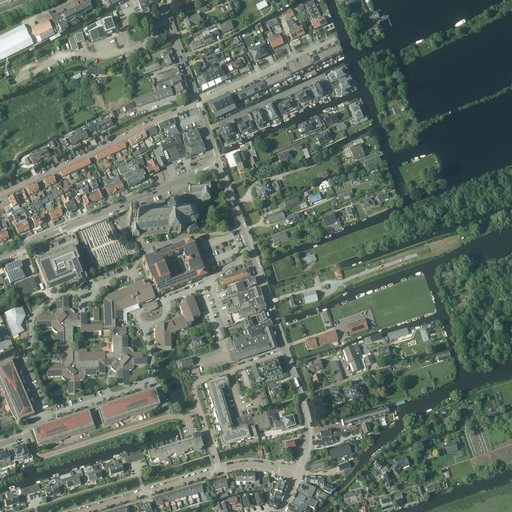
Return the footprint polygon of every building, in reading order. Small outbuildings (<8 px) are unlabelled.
[(148,7),(157,4),(158,3),(157,0),(137,0),(141,10),(143,15),(150,12),(148,7)] [(309,3),(321,27),(327,24),(324,17),(321,19),(313,1),(309,3)] [(78,8),(77,6),(75,7),(76,9),(62,16),(66,23),(76,17),(77,19),(85,14),(85,13),(92,10),(88,3),(78,8)] [(321,27),(309,3),(306,4),(314,22),(311,23),(315,30),(321,27)] [(58,25),(61,31),(68,27),(62,15),(60,12),(58,13),(55,15),(55,14),(53,15),(51,11),(48,13),(56,26),(58,25)] [(371,21),(378,18),(380,18),(377,11),(368,15),(371,21)] [(193,26),(201,22),(198,15),(190,18),(189,17),(185,19),(189,28),(193,26)] [(113,34),(107,18),(84,30),(86,37),(91,36),(93,43),(107,38),(106,36),(113,34)] [(294,28),(292,25),(290,20),(286,22),(289,30),(291,29),(292,32),(289,34),(292,41),(298,38),(295,31),(294,28)] [(36,37),(52,29),(48,21),(32,29),(36,37)] [(216,26),(218,31),(221,29),(223,33),(233,29),(230,22),(220,26),(219,24),(216,26)] [(0,61),(33,45),(29,35),(24,25),(0,36),(0,61)] [(218,31),(216,26),(205,30),(210,44),(213,42),(211,36),(219,33),(217,31),(218,31)] [(297,27),(294,28),(295,31),(298,38),(305,35),(302,28),(298,29),(297,27)] [(210,44),(205,30),(190,37),(191,41),(195,50),(205,46),(210,44)] [(74,36),(68,39),(72,51),(73,50),(72,50),(78,49),(78,50),(79,49),(77,45),(78,44),(85,41),(82,33),(75,36),(75,37),(74,37),(74,36)] [(284,45),(279,34),(274,36),(279,47),(284,45)] [(279,47),(274,36),(273,35),(268,37),(273,49),(279,47)] [(241,101),(241,102),(292,78),(292,77),(300,74),(313,67),(314,67),(318,65),(321,64),(325,62),(328,60),(332,58),(335,57),(343,54),(338,43),(334,45),(336,49),(333,51),(331,47),(327,49),(329,53),(326,54),(324,50),(320,52),(322,56),(318,57),(317,53),(312,55),(314,59),(311,61),(309,56),(287,67),(289,71),(284,73),(282,69),(279,70),(281,75),(272,79),(270,75),(266,76),(268,80),(259,85),(257,80),(254,82),(256,86),(246,91),(244,86),(241,88),(243,92),(238,94),(238,95),(234,96),(237,103),(241,101)] [(268,51),(266,46),(262,47),(261,45),(256,47),(261,59),(265,57),(264,57),(266,56),(265,53),(268,51)] [(261,59),(256,47),(250,50),(252,52),(248,54),(251,59),(254,58),(256,61),(258,60),(261,59)] [(157,58),(157,60),(160,59),(162,59),(161,57),(162,57),(163,58),(172,55),(170,51),(162,54),(160,54),(161,56),(157,58)] [(216,55),(207,59),(210,65),(219,62),(225,59),(223,56),(221,57),(217,59),(216,55)] [(172,56),(163,59),(164,62),(162,62),(163,65),(160,66),(161,69),(166,67),(175,64),(172,56)] [(247,57),(244,58),(231,65),(234,71),(238,69),(239,70),(243,68),(242,65),(249,62),(247,57)] [(211,70),(216,68),(215,65),(211,66),(210,65),(207,59),(205,60),(205,59),(200,61),(204,70),(209,68),(208,67),(210,66),(211,70)] [(141,70),(143,75),(159,69),(157,64),(141,70)] [(174,69),(159,74),(162,82),(176,77),(177,78),(183,76),(180,65),(173,68),(174,69)] [(223,67),(203,75),(207,84),(215,80),(221,78),(223,82),(228,79),(226,76),(225,76),(224,74),(226,74),(223,67)] [(332,74),(328,76),(331,81),(335,79),(336,78),(337,81),(338,80),(339,83),(346,80),(345,77),(343,71),(339,73),(337,70),(331,73),(332,74)] [(186,82),(184,77),(163,84),(163,83),(157,85),(159,91),(163,89),(164,90),(167,89),(170,88),(186,82)] [(339,89),(335,91),(338,96),(341,94),(342,96),(348,93),(347,90),(351,88),(348,83),(352,81),(351,78),(346,80),(339,83),(340,86),(339,86),(340,89),(339,89)] [(315,89),(312,91),(314,94),(316,98),(319,97),(319,98),(323,96),(324,98),(328,96),(324,89),(323,90),(320,83),(314,86),(315,89)] [(184,96),(189,94),(185,84),(175,87),(177,94),(183,92),(184,96)] [(132,103),(123,107),(126,112),(136,106),(137,108),(169,97),(167,89),(164,90),(163,89),(159,91),(134,100),(134,101),(132,102),(132,103)] [(304,94),(297,98),(300,104),(308,101),(308,102),(312,101),(310,96),(314,94),(312,91),(310,92),(309,90),(307,91),(304,93),(304,94)] [(214,113),(217,119),(236,110),(229,95),(210,104),(213,110),(212,110),(212,111),(213,111),(214,112),(213,113),(214,113)] [(281,105),(277,106),(282,116),(288,113),(288,112),(292,110),(289,103),(281,106),(281,105)] [(339,109),(337,109),(339,113),(346,110),(344,105),(343,103),(338,106),(338,107),(339,108),(339,109)] [(355,103),(350,106),(351,109),(350,109),(351,111),(352,111),(353,113),(352,113),(353,115),(352,115),(353,115),(354,117),(353,117),(353,118),(354,117),(354,118),(355,118),(356,122),(358,121),(358,122),(361,121),(360,120),(365,118),(359,105),(357,106),(355,103)] [(268,112),(265,113),(268,121),(272,120),(272,121),(278,118),(272,105),(266,108),(268,112)] [(260,112),(254,114),(257,121),(255,122),(259,129),(263,127),(262,125),(266,124),(265,123),(268,121),(265,113),(262,115),(260,112)] [(333,114),(324,118),(327,124),(327,126),(337,122),(333,114)] [(103,122),(106,129),(113,125),(109,118),(103,122)] [(165,122),(158,125),(160,131),(169,127),(173,137),(178,135),(174,123),(175,123),(173,119),(165,122)] [(96,124),(94,125),(97,132),(100,131),(100,132),(106,129),(103,122),(97,125),(96,124)] [(246,124),(238,128),(241,134),(247,131),(248,134),(255,131),(251,122),(248,123),(247,122),(245,122),(246,124)] [(306,122),(298,126),(299,129),(303,128),(306,135),(314,131),(315,134),(322,131),(320,126),(313,127),(312,124),(307,125),(306,122)] [(229,125),(222,128),(224,133),(222,133),(227,144),(232,141),(230,136),(233,135),(233,134),(236,133),(233,126),(230,128),(229,125)] [(149,133),(150,135),(151,137),(157,133),(154,127),(148,130),(149,133)] [(85,131),(80,133),(78,130),(75,132),(76,135),(79,141),(85,138),(85,139),(88,138),(85,131)] [(190,158),(202,153),(204,152),(201,143),(198,144),(197,140),(202,138),(199,130),(185,135),(184,132),(178,135),(173,137),(174,138),(159,146),(167,164),(189,155),(190,158)] [(326,134),(317,138),(320,145),(329,141),(329,139),(332,138),(329,131),(325,132),(326,134)] [(130,144),(127,146),(130,151),(138,146),(137,145),(142,142),(142,141),(147,138),(150,135),(149,133),(145,134),(143,132),(128,141),(130,144)] [(79,141),(76,135),(73,137),(68,139),(72,146),(75,144),(75,143),(79,141)] [(117,147),(119,152),(126,149),(124,144),(117,147)] [(350,149),(351,152),(354,160),(365,156),(361,148),(362,148),(361,144),(350,149)] [(110,150),(112,155),(119,152),(117,147),(110,150)] [(49,151),(47,151),(46,149),(44,151),(43,149),(38,152),(39,154),(41,160),(46,157),(46,158),(50,157),(49,156),(51,155),(49,151)] [(41,160),(39,154),(38,152),(37,150),(33,152),(33,154),(34,153),(35,155),(29,158),(28,158),(28,159),(28,158),(30,163),(32,162),(33,165),(36,163),(36,162),(41,160)] [(103,153),(105,158),(112,155),(110,150),(103,153)] [(282,163),(292,158),(288,152),(278,156),(282,163)] [(105,158),(103,153),(95,156),(98,162),(105,158)] [(242,164),(247,162),(246,159),(245,159),(242,153),(234,156),(237,165),(238,165),(242,164)] [(130,174),(134,185),(140,183),(144,181),(143,178),(145,177),(143,171),(139,172),(137,167),(143,164),(140,157),(131,161),(131,163),(127,165),(126,165),(130,174)] [(166,167),(165,164),(162,158),(156,160),(160,169),(166,167)] [(81,163),(83,168),(91,165),(88,160),(81,163)] [(150,176),(159,172),(154,161),(150,162),(151,164),(151,166),(149,167),(146,168),(150,176)] [(129,171),(126,165),(127,165),(126,163),(125,162),(117,165),(120,174),(121,174),(120,173),(122,172),(123,173),(129,171)] [(242,164),(238,165),(240,172),(249,169),(247,162),(242,164)] [(74,166),(76,171),(83,168),(81,163),(74,166)] [(67,169),(69,175),(76,171),(74,166),(67,169)] [(69,175),(67,169),(60,173),(62,178),(69,175)] [(130,174),(124,176),(126,180),(129,187),(134,185),(130,174)] [(118,175),(112,178),(113,179),(118,192),(124,190),(121,182),(120,182),(118,175)] [(48,178),(51,186),(56,183),(53,176),(48,178)] [(51,186),(48,178),(43,180),(47,188),(51,186)] [(113,179),(108,181),(110,185),(109,185),(109,186),(110,185),(111,186),(110,187),(114,194),(118,192),(113,179)] [(108,196),(114,194),(110,187),(111,186),(110,185),(109,186),(109,185),(110,185),(108,181),(107,180),(105,181),(107,186),(104,187),(108,196)] [(272,192),(280,189),(277,182),(269,185),(268,183),(264,185),(262,182),(257,184),(259,187),(256,188),(258,193),(257,193),(259,198),(263,196),(264,197),(267,196),(267,195),(272,193),(272,192)] [(93,185),(100,200),(105,198),(101,190),(99,191),(96,183),(93,185)] [(31,186),(34,193),(39,191),(36,184),(31,186)] [(93,185),(91,186),(93,191),(91,192),(95,202),(96,202),(100,200),(93,185)] [(34,193),(31,186),(26,188),(30,195),(34,193)] [(139,236),(147,235),(169,233),(180,232),(180,231),(183,231),(186,227),(189,233),(198,229),(196,224),(195,223),(198,218),(197,212),(193,207),(192,201),(201,200),(201,201),(210,201),(209,195),(210,195),(209,186),(189,188),(189,192),(184,192),(185,202),(180,202),(177,202),(166,203),(166,206),(133,210),(131,212),(131,217),(128,218),(129,226),(131,226),(132,237),(139,236)] [(82,187),(80,188),(81,190),(82,192),(85,198),(82,199),(85,206),(90,204),(85,191),(84,189),(83,189),(82,187)] [(86,188),(84,189),(85,191),(90,204),(95,202),(91,192),(88,193),(87,190),(86,188)] [(349,195),(353,194),(351,189),(337,194),(338,199),(344,197),(345,200),(350,198),(349,195)] [(57,194),(49,197),(51,204),(54,203),(53,199),(58,197),(57,194)] [(322,200),(321,198),(319,194),(309,197),(312,204),(322,200)] [(389,199),(388,194),(378,197),(380,202),(389,199)] [(11,203),(18,200),(16,195),(8,199),(11,203)] [(286,207),(300,202),(298,196),(284,201),(286,207)] [(363,209),(372,206),(372,207),(375,206),(374,201),(372,202),(371,198),(364,200),(365,203),(362,204),(363,209)] [(18,200),(11,203),(13,208),(20,205),(18,200)] [(68,202),(72,212),(76,210),(72,200),(68,202)] [(307,201),(305,202),(298,205),(300,211),(309,207),(307,201)] [(72,212),(68,202),(64,203),(68,214),(72,212)] [(24,212),(24,211),(22,208),(12,212),(14,217),(17,215),(24,212)] [(54,211),(57,218),(63,216),(60,208),(54,211)] [(352,213),(355,212),(353,208),(345,211),(347,217),(352,215),(352,213)] [(289,215),(288,213),(287,210),(285,211),(284,210),(282,211),(267,216),(269,220),(270,224),(285,219),(284,217),(289,215)] [(57,218),(54,211),(49,213),(52,220),(57,218)] [(299,217),(298,214),(292,216),(295,223),(304,220),(304,218),(304,216),(302,215),(299,217)] [(340,223),(337,215),(335,216),(334,214),(322,218),(325,226),(336,222),(337,224),(340,223)] [(38,218),(41,225),(46,223),(43,215),(38,218)] [(41,225),(38,218),(37,216),(31,218),(35,227),(41,225)] [(25,221),(20,223),(21,225),(24,232),(29,230),(25,221)] [(24,232),(21,225),(15,227),(18,235),(24,232)] [(0,233),(3,241),(9,238),(6,231),(0,233)] [(279,242),(291,238),(290,235),(287,236),(286,232),(271,238),(272,240),(273,240),(275,245),(279,244),(279,242)] [(156,293),(156,292),(158,295),(198,280),(200,279),(206,277),(204,272),(203,273),(193,246),(193,245),(192,241),(184,244),(155,255),(154,251),(151,252),(152,256),(143,260),(144,264),(142,265),(144,270),(146,269),(151,282),(152,282),(154,286),(152,287),(154,292),(156,291),(156,293)] [(82,282),(85,290),(88,289),(85,279),(84,277),(85,276),(84,273),(82,274),(71,254),(72,253),(72,252),(71,251),(70,250),(37,263),(48,288),(73,278),(74,280),(76,280),(78,285),(81,284),(81,283),(82,282)] [(302,266),(317,260),(314,255),(300,260),(302,266)] [(8,280),(3,282),(4,284),(6,289),(11,287),(10,284),(26,278),(24,272),(22,272),(20,269),(20,270),(17,264),(4,270),(8,280)] [(249,268),(244,270),(245,271),(217,280),(220,290),(224,288),(224,286),(251,277),(249,272),(250,272),(249,268)] [(20,298),(38,291),(33,278),(15,285),(20,298)] [(238,292),(257,286),(257,285),(257,284),(256,281),(255,278),(236,285),(238,292)] [(147,358),(146,358),(146,359),(143,359),(143,353),(134,353),(133,351),(130,348),(128,348),(128,336),(125,337),(125,335),(126,335),(126,328),(126,330),(119,330),(119,322),(123,321),(123,316),(122,310),(138,305),(138,306),(142,305),(155,300),(152,293),(154,292),(152,287),(150,288),(149,285),(145,286),(143,282),(137,284),(135,285),(131,286),(131,288),(103,298),(104,303),(104,305),(105,326),(102,326),(102,325),(96,325),(87,325),(87,314),(80,314),(80,316),(78,316),(78,314),(75,314),(75,312),(71,309),(69,309),(69,296),(62,297),(62,301),(56,302),(57,310),(55,310),(51,313),(52,315),(47,315),(39,316),(39,322),(43,322),(43,328),(52,328),(52,330),(55,333),(57,333),(58,345),(61,345),(61,347),(60,347),(60,346),(59,346),(59,353),(60,353),(66,353),(67,359),(65,359),(61,362),(62,364),(49,365),(49,372),(49,371),(54,371),(54,377),(62,377),(62,379),(65,382),(67,382),(68,387),(68,395),(75,394),(75,391),(81,390),(80,381),(82,381),(85,378),(85,376),(96,376),(97,376),(97,373),(99,373),(99,374),(105,374),(105,367),(111,367),(111,369),(114,372),(116,372),(117,385),(124,385),(124,384),(123,380),(129,380),(129,371),(131,371),(134,368),(134,366),(139,366),(147,365),(147,358)] [(248,292),(253,306),(265,302),(260,288),(249,291),(249,292),(248,292)] [(318,301),(316,291),(291,298),(293,308),(294,308),(295,313),(298,312),(297,307),(299,307),(299,306),(303,305),(318,301)] [(229,309),(231,314),(241,310),(253,306),(248,292),(247,292),(235,296),(236,298),(232,299),(235,307),(229,309)] [(193,298),(191,298),(181,302),(182,305),(179,306),(183,316),(181,319),(180,319),(171,322),(171,321),(163,324),(163,326),(156,326),(156,329),(155,329),(155,347),(159,346),(159,349),(171,349),(171,335),(186,329),(186,330),(191,328),(190,325),(194,324),(194,323),(192,320),(200,317),(193,298)] [(155,300),(142,305),(144,309),(145,312),(148,312),(150,312),(153,311),(156,309),(158,307),(156,304),(155,300)] [(259,313),(267,310),(265,302),(253,306),(241,310),(243,313),(244,313),(245,317),(259,313)] [(25,331),(20,327),(25,317),(22,308),(4,313),(11,335),(25,331)] [(258,325),(271,320),(268,313),(244,321),(247,329),(254,327),(254,326),(258,325)] [(347,325),(348,328),(350,336),(368,330),(365,319),(347,325)] [(249,334),(273,326),(271,322),(248,330),(249,334)] [(271,328),(232,342),(239,362),(243,360),(257,355),(278,348),(271,328)] [(407,330),(388,334),(389,341),(409,336),(407,330)] [(318,338),(315,339),(317,343),(319,342),(321,346),(323,346),(338,341),(335,331),(318,337),(318,338)] [(382,334),(364,340),(366,345),(383,339),(382,334)] [(204,344),(207,343),(205,337),(202,339),(192,342),(193,344),(191,344),(192,348),(194,348),(194,349),(204,346),(204,344)] [(317,343),(315,339),(315,338),(306,341),(309,349),(318,346),(317,343)] [(362,369),(361,368),(358,360),(357,357),(362,355),(359,347),(358,345),(354,347),(344,350),(344,351),(342,352),(343,355),(345,354),(349,363),(351,362),(355,372),(362,369)] [(388,347),(378,350),(380,359),(381,362),(391,359),(390,356),(388,351),(389,351),(388,347)] [(439,361),(451,358),(449,351),(437,354),(439,361)] [(367,367),(375,364),(371,355),(364,358),(367,367)] [(183,368),(193,365),(191,359),(181,362),(183,368)] [(268,378),(268,379),(282,374),(282,372),(283,371),(282,368),(281,369),(279,365),(280,364),(279,361),(278,362),(277,360),(263,364),(264,366),(260,367),(259,366),(252,368),(257,383),(259,382),(260,383),(263,382),(262,381),(264,380),(264,379),(268,378)] [(323,369),(320,360),(306,365),(310,374),(323,369)] [(330,364),(331,366),(332,366),(336,378),(333,379),(334,382),(343,379),(343,378),(337,361),(330,364)] [(0,385),(1,387),(3,391),(4,391),(5,394),(6,400),(8,406),(11,412),(13,416),(16,420),(18,420),(19,422),(28,418),(34,415),(32,410),(29,412),(28,407),(27,402),(27,401),(27,400),(26,400),(25,398),(26,397),(24,392),(21,384),(18,379),(16,374),(15,374),(14,371),(11,366),(7,362),(0,364),(0,385)] [(315,385),(323,382),(320,375),(312,378),(315,385)] [(221,437),(221,438),(223,445),(223,446),(224,447),(258,437),(257,432),(252,418),(251,415),(236,419),(237,422),(239,426),(233,428),(222,390),(227,389),(226,388),(230,386),(228,378),(221,380),(220,378),(213,380),(214,382),(207,384),(221,431),(221,432),(220,433),(221,436),(221,437)] [(283,392),(280,384),(274,386),(274,384),(268,386),(270,392),(271,396),(274,395),(283,392)] [(353,401),(364,397),(360,386),(351,389),(350,386),(342,389),(342,387),(332,391),(334,396),(332,397),(334,403),(342,400),(341,398),(350,394),(353,401)] [(126,419),(128,418),(131,417),(132,417),(134,417),(137,416),(141,415),(144,414),(147,413),(149,413),(153,411),(158,408),(157,406),(160,406),(157,396),(154,390),(149,391),(150,395),(145,395),(139,396),(139,395),(139,396),(136,397),(136,396),(125,400),(122,400),(117,402),(111,404),(112,405),(109,406),(109,405),(108,406),(103,409),(99,412),(103,427),(107,426),(111,425),(112,425),(115,424),(117,423),(119,423),(122,421),(123,421),(125,420),(126,419)] [(388,407),(343,420),(344,427),(371,419),(372,419),(375,418),(376,420),(385,418),(384,416),(390,414),(388,407)] [(271,427),(267,413),(262,415),(266,429),(270,428),(269,427),(271,427)] [(67,439),(68,438),(68,437),(71,436),(71,437),(74,437),(77,436),(79,436),(81,435),(84,434),(87,433),(89,432),(92,431),(96,429),(91,414),(85,415),(80,415),(79,415),(79,416),(76,417),(76,416),(65,419),(57,422),(52,424),(52,425),(49,426),(49,425),(44,428),(39,431),(38,428),(33,430),(35,436),(38,446),(40,445),(41,447),(46,446),(51,445),(54,444),(56,443),(59,442),(62,441),(64,440),(65,440),(67,439)] [(266,429),(262,415),(257,416),(262,431),(261,430),(263,429),(263,430),(266,429)] [(252,418),(257,432),(260,431),(260,430),(261,430),(261,431),(262,431),(257,416),(252,418)] [(281,422),(275,423),(276,428),(283,427),(284,430),(288,428),(288,427),(295,426),(294,421),(295,420),(294,418),(293,418),(293,417),(284,419),(284,418),(280,419),(281,422)] [(365,434),(371,432),(370,428),(371,427),(369,424),(362,426),(365,434)] [(330,431),(330,430),(320,432),(322,439),(330,437),(337,434),(336,430),(330,431)] [(204,449),(204,448),(203,448),(201,438),(202,438),(201,434),(186,438),(187,441),(155,451),(155,450),(148,452),(151,463),(151,464),(152,465),(153,465),(155,465),(155,464),(166,461),(167,461),(169,461),(169,460),(170,460),(172,460),(172,459),(183,456),(184,456),(186,456),(186,455),(187,455),(189,455),(189,454),(201,451),(203,450),(204,450),(204,449)] [(333,437),(322,440),(324,446),(335,443),(333,437)] [(447,454),(458,451),(457,446),(460,445),(458,439),(454,440),(455,441),(453,442),(453,444),(445,446),(447,454)] [(288,450),(296,448),(294,441),(286,443),(284,444),(286,449),(287,449),(288,450)] [(332,459),(351,453),(349,445),(329,451),(332,459)] [(23,460),(23,462),(29,460),(33,459),(29,450),(26,451),(24,447),(23,447),(22,446),(18,447),(23,460)] [(14,462),(17,461),(17,462),(23,460),(18,447),(15,449),(15,450),(13,451),(15,455),(12,456),(14,462)] [(1,453),(6,468),(11,466),(11,467),(15,465),(14,462),(12,456),(9,458),(7,453),(5,453),(5,452),(1,453)] [(395,463),(391,469),(398,474),(404,466),(408,464),(406,458),(398,461),(395,463)] [(114,462),(115,467),(117,474),(124,472),(122,465),(120,466),(118,460),(114,462)] [(311,471),(325,468),(323,461),(310,464),(311,471)] [(388,492),(394,490),(389,473),(386,467),(384,465),(384,466),(379,461),(374,465),(379,470),(381,468),(386,474),(383,475),(388,492)] [(349,469),(347,463),(339,466),(341,471),(349,469)] [(106,473),(110,472),(111,476),(117,474),(115,467),(112,468),(111,465),(104,467),(106,473)] [(96,466),(92,467),(92,468),(93,471),(96,480),(102,478),(100,472),(99,471),(98,472),(97,466),(96,466)] [(96,480),(93,471),(85,473),(86,477),(87,476),(89,482),(96,480)] [(71,474),(70,475),(71,477),(74,487),(81,485),(81,484),(80,482),(84,481),(82,474),(73,476),(72,474),(71,474)] [(249,474),(249,482),(255,482),(255,485),(260,485),(260,479),(255,479),(255,474),(249,474)] [(68,489),(74,487),(71,477),(61,480),(63,487),(65,486),(66,487),(67,486),(68,489)] [(220,484),(222,489),(228,487),(226,480),(220,482),(220,484)] [(290,485),(289,485),(285,483),(286,481),(282,480),(281,481),(279,481),(275,490),(273,489),(273,485),(270,485),(270,493),(273,496),(274,498),(283,502),(285,497),(285,496),(290,485)] [(57,485),(51,487),(52,489),(54,496),(60,494),(59,491),(63,490),(61,482),(57,484),(57,485)] [(222,489),(220,484),(220,482),(214,484),(216,491),(222,489)] [(306,498),(320,505),(321,505),(329,496),(314,489),(314,488),(313,488),(312,488),(302,484),(297,494),(306,498)] [(325,484),(316,484),(316,487),(331,494),(336,490),(325,484)] [(426,488),(428,493),(441,489),(439,484),(426,488)] [(195,486),(198,494),(204,492),(201,485),(195,486)] [(198,494),(195,486),(190,488),(192,496),(198,494)] [(52,489),(51,487),(45,489),(47,498),(54,496),(52,489)] [(192,496),(190,488),(184,490),(186,498),(192,496)] [(366,496),(362,497),(361,490),(352,493),(353,496),(350,497),(352,503),(362,500),(362,499),(366,498),(367,498),(366,499),(375,497),(370,489),(367,496),(366,496)] [(186,498),(184,490),(178,492),(180,499),(186,498)] [(9,493),(13,506),(19,504),(17,497),(14,498),(12,492),(9,493)] [(180,499),(178,492),(172,493),(174,501),(180,499)] [(13,506),(9,493),(6,494),(8,500),(4,501),(6,508),(13,506)] [(174,501),(172,493),(166,495),(169,503),(174,501)] [(256,496),(255,494),(253,495),(255,504),(257,503),(258,506),(259,505),(259,506),(263,505),(263,504),(264,504),(261,495),(256,496)] [(302,511),(309,511),(311,508),(316,510),(320,505),(297,494),(294,500),(295,500),(292,506),(299,510),(302,511)] [(169,503),(166,495),(161,497),(163,505),(169,503)] [(391,502),(399,499),(398,495),(392,497),(391,496),(381,499),(383,505),(391,503),(391,502)] [(276,501),(274,498),(273,496),(270,498),(272,501),(270,508),(276,511),(277,509),(279,506),(278,505),(279,504),(278,504),(279,502),(276,501)] [(163,505),(161,497),(155,499),(157,506),(163,505)] [(245,499),(245,497),(242,497),(245,506),(246,506),(247,508),(248,508),(252,507),(253,506),(251,497),(245,499)] [(235,510),(242,509),(241,502),(238,503),(236,498),(228,500),(230,505),(233,504),(235,510)] [(369,511),(369,509),(370,509),(370,506),(367,506),(366,501),(361,503),(362,511),(369,511)] [(223,511),(231,511),(228,502),(224,504),(224,502),(217,505),(219,511),(223,511)] [(143,505),(145,511),(152,511),(150,503),(143,505)]
